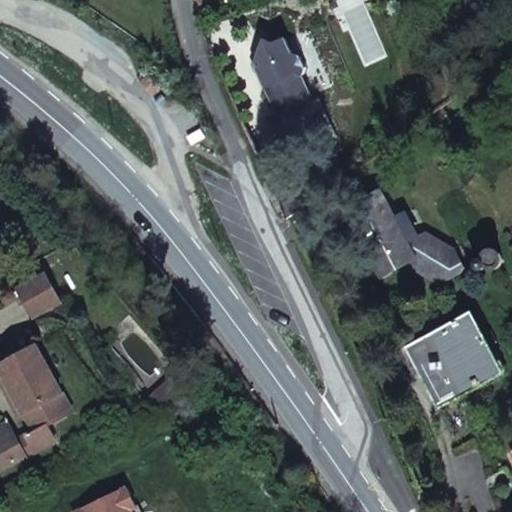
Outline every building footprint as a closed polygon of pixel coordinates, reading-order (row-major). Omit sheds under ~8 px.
[(309,69),(304,58),(295,56),(295,55),(288,41),(276,44),(267,41),(256,66),(276,111),(294,117),(300,101),(312,95),(305,79),(304,78),(309,69)] [(294,117),(306,111),(312,95),(300,101),(294,117)] [(296,166),(271,180),(290,222),(314,204),(296,166)] [(407,215),(397,220),(382,192),(355,207),(377,246),(366,252),(380,279),(408,263),(435,280),(463,265),(455,249),(447,253),(442,243),(435,247),(428,232),(419,237),(407,215)] [(366,252),(377,246),(355,207),(345,212),(366,252)] [(487,265),(489,267),(490,268),(495,270),(499,269),(503,265),(504,260),(503,255),(500,252),(495,251),(490,252),(486,255),(486,259),(486,261),(487,265)] [(35,318),(62,303),(48,275),(20,290),(35,318)] [(441,403),(501,371),(473,318),(413,350),(410,345),(386,357),(400,384),(424,371),(441,403)] [(49,426),(74,412),(39,346),(0,366),(0,368),(7,381),(12,378),(31,410),(25,414),(35,432),(19,441),(12,429),(0,435),(0,471),(27,457),(57,441),(49,426)] [(167,404),(185,388),(175,377),(157,393),(167,404)] [(25,414),(31,410),(12,378),(7,381),(25,414)] [(157,413),(167,404),(157,393),(148,401),(157,413)] [(0,435),(12,429),(8,422),(0,427),(0,435)] [(134,511),(134,510),(139,508),(138,506),(130,488),(79,511),(134,511)]
